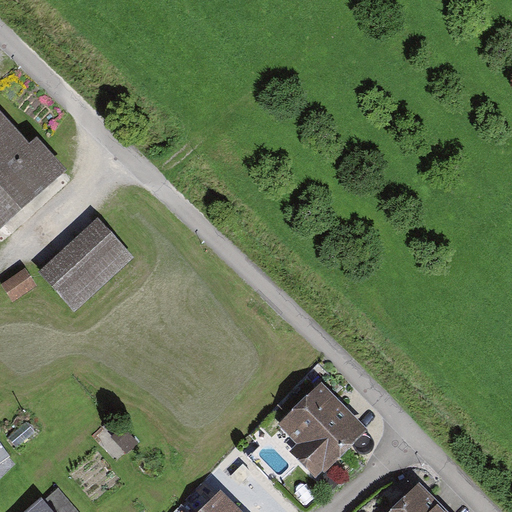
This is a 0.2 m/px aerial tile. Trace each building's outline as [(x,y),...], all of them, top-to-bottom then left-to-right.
[(26,155),(0,125),(0,225),(57,176),(33,148),(26,155)] [(128,263),(97,229),(45,277),(76,310),(128,263)] [(33,291),(24,276),(4,289),(13,304),(33,291)] [(362,435),(317,390),(281,426),(302,447),(293,456),(317,480),(362,435)] [(0,464),(13,455),(0,436),(0,464)] [(439,511),(417,489),(394,511),(439,511)] [(233,511),(221,499),(208,511),(233,511)]
